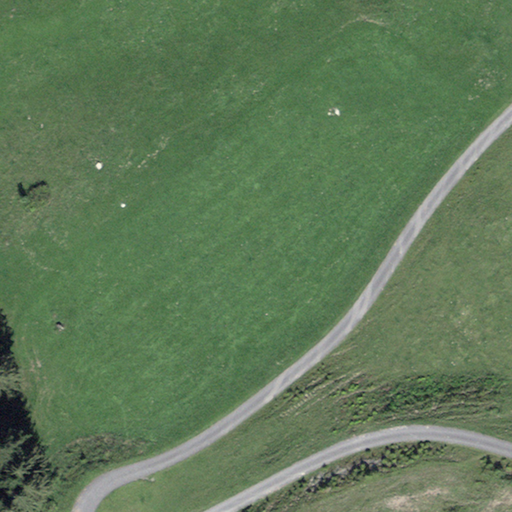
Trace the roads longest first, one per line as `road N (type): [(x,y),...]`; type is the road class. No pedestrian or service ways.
road 1 (track): [(511,112),(465,160),(332,338),(201,440),(102,484),(84,511)]
road 2 (track): [(216,511),(311,462),(398,433),(511,450)]
